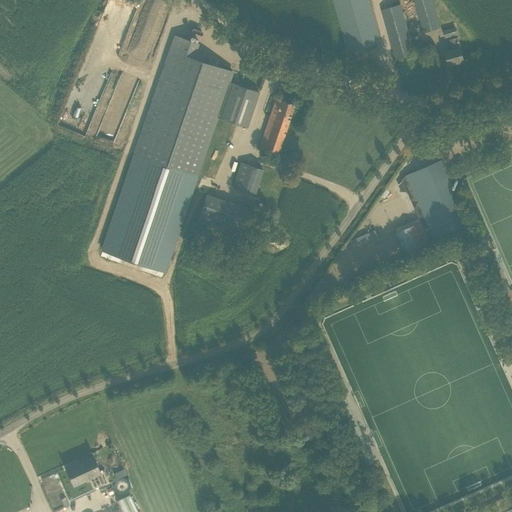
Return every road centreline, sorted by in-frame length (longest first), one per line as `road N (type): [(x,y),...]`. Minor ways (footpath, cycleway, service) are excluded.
road 1 (unclassified): [(0,434),(71,395),(254,335),(329,245),(425,102),(511,82)]
road 2 (track): [(196,0),(284,66),(425,102)]
